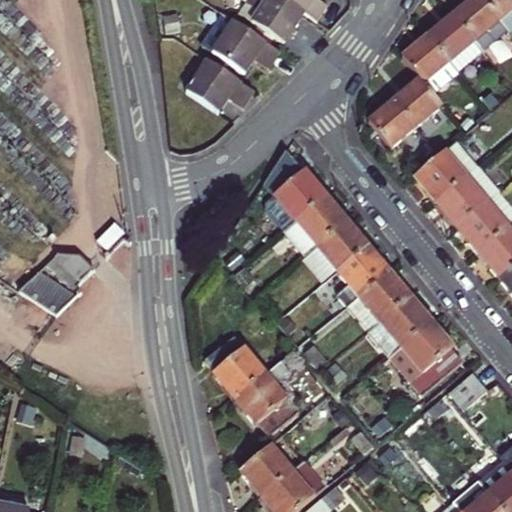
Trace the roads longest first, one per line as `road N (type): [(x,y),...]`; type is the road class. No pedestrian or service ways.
road 1 (residential): [(511,358),(299,100)]
road 2 (tertiary): [(206,511),(172,329),(161,190)]
road 3 (tertiary): [(136,192),(150,345),(186,511)]
road 4 (tertiary): [(106,0),(136,192)]
road 5 (tertiary): [(161,190),(121,0)]
road 6 (residential): [(161,190),(215,177),(299,100)]
road 7 (residential): [(299,100),(389,0)]
